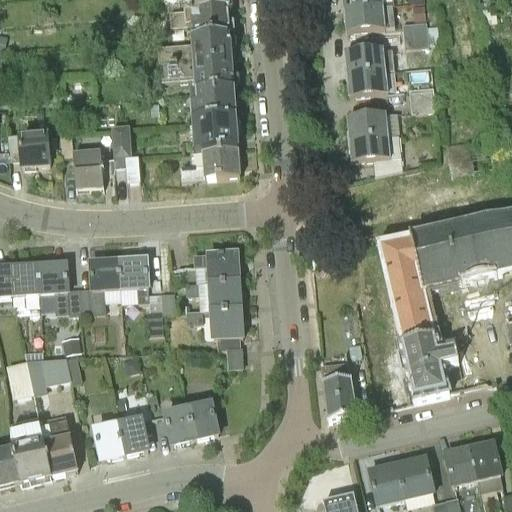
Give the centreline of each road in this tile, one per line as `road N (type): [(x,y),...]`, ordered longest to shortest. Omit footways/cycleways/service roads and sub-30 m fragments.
road 1 (residential): [(285,210),(83,224),(0,208)]
road 2 (residential): [(293,444),(301,417),(285,210)]
road 3 (residential): [(284,194),(330,178),(326,0)]
road 4 (residential): [(511,410),(341,448),(293,444)]
road 5 (residential): [(47,511),(183,481),(262,484)]
road 6 (residential): [(284,194),(269,0)]
road 7 (track): [(285,241),(428,206)]
